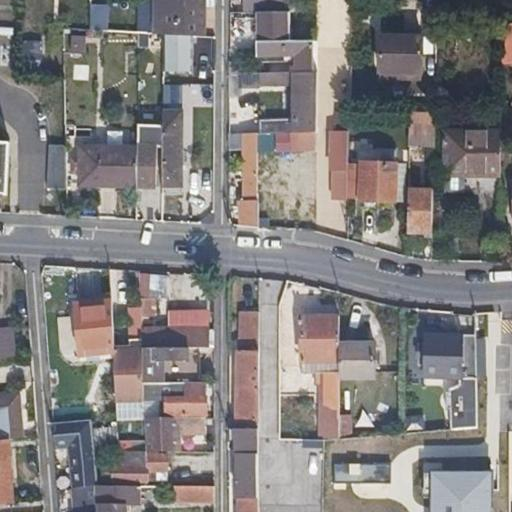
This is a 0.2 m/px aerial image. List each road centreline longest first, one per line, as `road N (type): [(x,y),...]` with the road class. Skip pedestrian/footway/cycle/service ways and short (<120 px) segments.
road 1 (residential): [(511,286),(435,284),(225,248),(0,240)]
road 2 (unknown): [(470,511),(490,288)]
